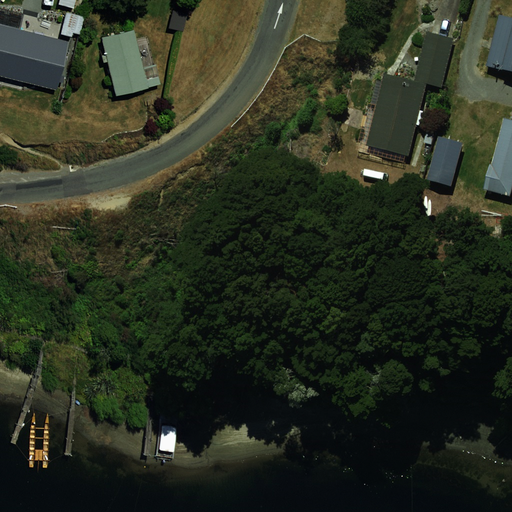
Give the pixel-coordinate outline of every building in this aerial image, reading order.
[(0,32),(0,71),(41,79),(45,65),(63,70),(74,30),(42,21),(36,42),(0,32)] [(511,33),(457,21),(444,70),(502,84),(511,38),(511,33)] [(136,30),(101,39),(114,99),(150,90),(136,30)] [(341,80),(327,148),(372,157),(387,87),(399,90),(409,41),(380,35),(369,86),(341,80)] [(511,192),(511,121),(502,119),(482,192),(510,200),(511,192)] [(492,129),(465,122),(450,186),(478,193),(492,129)] [(433,149),(402,143),(393,189),(424,194),(433,149)]
